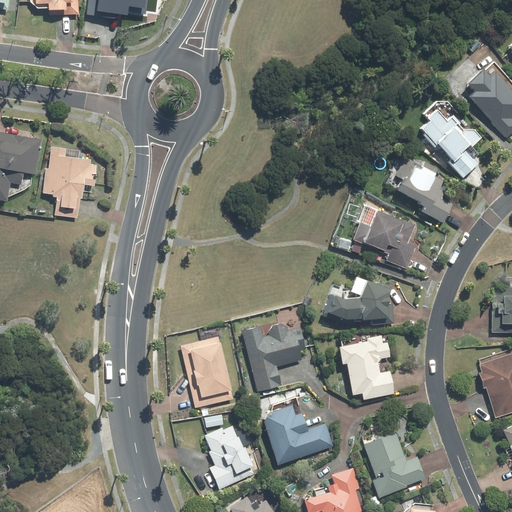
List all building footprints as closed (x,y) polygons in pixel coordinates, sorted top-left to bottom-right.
[(0,0),(0,7),(10,9),(10,0),(0,0)] [(29,0),(30,0),(38,8),(49,8),(49,13),(78,13),(78,0),(29,0)] [(88,0),(94,22),(145,8),(143,0),(88,0)] [(481,37),(467,46),(472,53),(486,44),(481,37)] [(474,90),(469,95),(507,139),(511,133),(511,87),(497,70),(491,76),(484,68),(468,83),(474,90)] [(430,120),(420,129),(434,145),(437,143),(452,159),(448,162),(463,178),(482,161),(477,156),(485,149),(478,141),(483,137),(444,94),(424,112),(430,120)] [(42,139),(0,131),(0,198),(7,200),(11,181),(23,183),(25,171),(35,173),(42,139)] [(91,148),(50,147),(49,168),(44,168),(43,192),(51,193),(51,195),(56,196),(55,216),(80,217),(81,198),(83,198),(84,191),(93,192),(93,185),(99,185),(100,163),(93,163),(93,156),(90,156),(91,148)] [(408,147),(385,181),(424,205),(421,211),(443,224),(456,202),(445,196),(448,191),(441,187),(446,180),(436,174),(441,167),(408,147)] [(365,203),(349,242),(360,248),(362,244),(382,252),(384,247),(388,249),(380,263),(404,273),(415,252),(405,246),(414,230),(365,203)] [(393,324),(393,300),(389,299),(391,286),(356,273),(351,287),(334,281),(322,316),(345,324),(393,324)] [(493,282),(491,330),(511,330),(511,273),(506,274),(505,283),(493,282)] [(302,349),(307,348),(300,324),(287,327),(286,321),(275,324),(277,330),(263,334),(260,323),(240,329),(256,391),(284,384),(279,364),(304,358),(302,349)] [(384,340),(382,333),(337,342),(341,362),(346,361),(352,393),(362,391),(363,399),(395,393),(390,369),(383,370),(381,357),(391,355),(388,340),(384,340)] [(219,335),(178,345),(195,409),(235,399),(219,335)] [(511,348),(475,360),(492,418),(511,411),(511,348)] [(313,391),(270,406),(272,409),(256,414),(274,466),(336,444),(323,404),(318,406),(313,391)] [(511,422),(501,427),(511,450),(511,422)] [(222,429),(221,426),(203,434),(217,465),(212,467),(221,488),(258,471),(246,443),(243,444),(238,432),(236,433),(232,424),(222,429)] [(362,441),(374,476),(371,477),(377,497),(427,480),(419,454),(404,459),(395,430),(362,441)] [(363,511),(352,467),(332,472),(334,481),(328,483),(329,489),(304,496),(308,511),(363,511)] [(275,511),(258,488),(230,508),(233,511),(275,511)] [(382,498),(362,496),(363,509),(383,510),(382,498)] [(401,511),(436,511),(437,504),(414,503),(401,511)]
